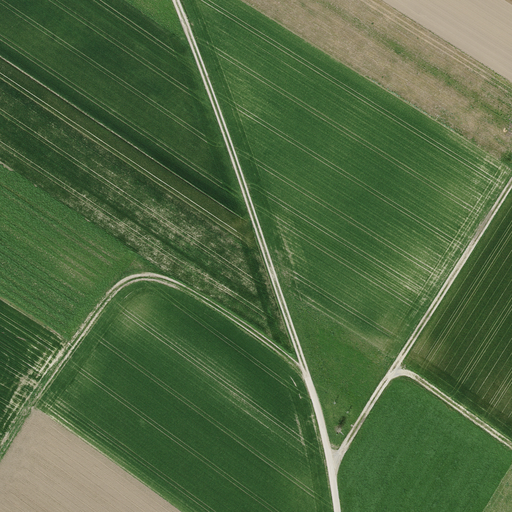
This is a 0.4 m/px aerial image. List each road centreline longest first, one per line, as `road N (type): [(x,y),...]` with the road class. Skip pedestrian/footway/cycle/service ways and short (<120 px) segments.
road 1 (track): [(308,378),(175,0)]
road 2 (track): [(330,467),(511,181)]
road 3 (track): [(308,378),(244,325),(161,278),(130,278),(109,295)]
road 4 (track): [(391,371),(414,376),(511,445)]
road 5 (track): [(337,511),(308,378)]
